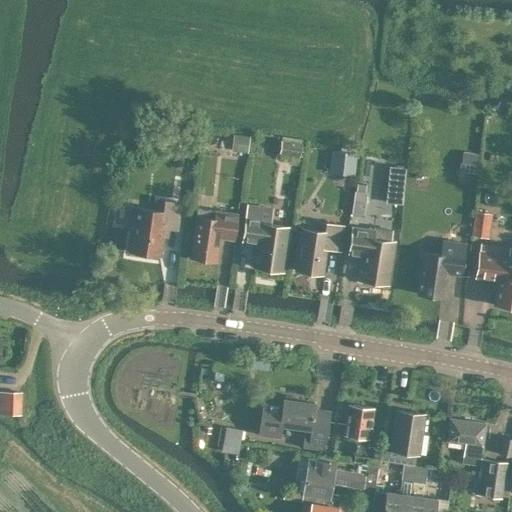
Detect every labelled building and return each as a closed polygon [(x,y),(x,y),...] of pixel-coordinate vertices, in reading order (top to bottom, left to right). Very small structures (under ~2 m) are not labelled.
[(146,135),(160,137),(161,123),(147,122),(146,135)] [(231,149),(247,151),(248,135),(233,133),(231,149)] [(279,152),(299,155),(301,141),(280,139),(279,152)] [(328,170),(353,173),(355,151),(331,149),(328,170)] [(460,171),(476,172),(478,155),(461,154),(460,171)] [(140,251),(143,256),(150,257),(154,253),(158,254),(163,226),(176,227),(180,201),(158,198),(157,209),(135,206),(129,250),(140,251)] [(256,242),(252,265),(282,270),(288,226),(268,223),(270,210),(246,206),(241,240),(256,242)] [(471,232),(487,235),(491,211),(475,208),(471,232)] [(189,256),(216,260),(219,236),(232,238),(236,212),(215,209),(214,217),(195,214),(189,256)] [(294,268),(322,272),(325,246),(338,248),(342,224),(320,221),(319,230),(300,227),(294,268)] [(357,278),(360,278),(363,282),(369,283),(373,280),(387,282),(393,240),(389,240),(391,228),(373,226),(372,229),(352,226),(348,252),(361,254),(357,278)] [(416,292),(443,296),(446,272),(459,274),(464,242),(442,239),(440,253),(422,250),(416,292)] [(496,279),(492,303),(511,305),(511,263),(507,263),(508,254),(510,245),(480,241),(474,276),(496,279)] [(4,412),(19,412),(19,390),(4,390),(4,412)] [(301,442),(324,446),(330,408),(312,406),(312,401),(296,399),(297,395),(286,394),(285,397),(283,397),(282,403),(263,401),(257,430),(278,433),(279,421),(304,424),(301,442)] [(353,452),(365,454),(365,460),(378,463),(381,443),(367,441),(372,405),(347,401),(342,432),(356,434),(353,452)] [(380,457),(413,462),(415,451),(418,451),(424,412),(396,408),(391,441),(382,440),(380,457)] [(230,441),(247,440),(246,413),(229,414),(230,441)] [(462,452),(480,455),(485,421),(449,416),(446,438),(464,441),(462,452)] [(497,447),(511,451),(511,437),(501,434),(497,447)] [(313,491),(329,494),(332,480),(352,484),(373,488),(378,463),(365,460),(365,462),(360,461),(359,470),(355,470),(334,467),(335,460),(309,455),(303,489),(313,491)] [(475,492),(500,495),(505,460),(480,456),(475,492)] [(400,477),(400,491),(384,489),(381,511),(406,511),(409,492),(411,492),(412,478),(413,462),(401,461),(400,477)] [(412,478),(423,479),(425,463),(413,462),(412,478)] [(282,499),(300,499),(301,488),(283,486),(282,499)] [(336,506),(337,495),(329,494),(313,491),(311,501),(310,501),(308,511),(335,511),(337,506),(336,506)] [(406,511),(432,511),(434,495),(411,492),(409,492),(406,511)]
